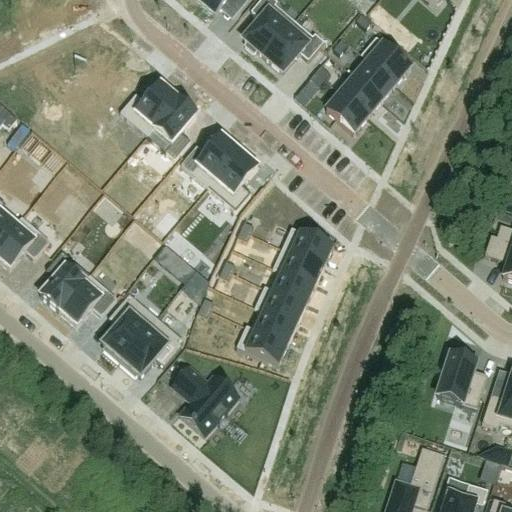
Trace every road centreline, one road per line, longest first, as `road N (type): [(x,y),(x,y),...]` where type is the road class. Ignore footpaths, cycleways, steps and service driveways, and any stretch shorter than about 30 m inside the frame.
road 1 (residential): [(511,336),(130,14),(123,0)]
road 2 (residential): [(0,315),(230,511)]
